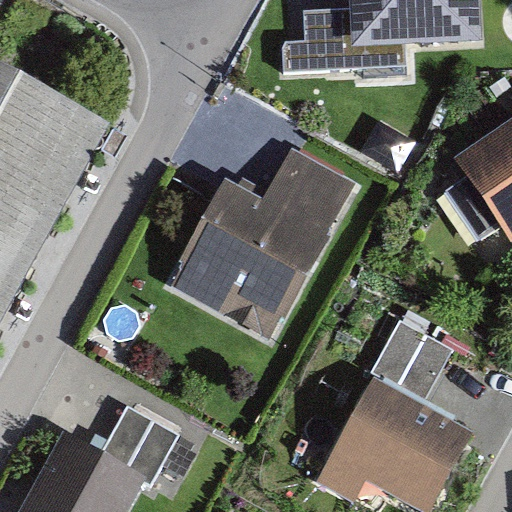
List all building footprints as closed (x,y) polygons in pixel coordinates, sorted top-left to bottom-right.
[(477,0),(352,0),(354,14),(304,17),(306,46),(285,48),(287,79),(407,70),(406,49),(481,44),(477,0)] [(0,296),(91,133),(0,82),(0,296)] [(511,133),(451,173),(502,249),(511,242),(511,133)] [(170,280),(272,339),(357,194),(292,156),(259,213),(222,191),(170,280)] [(377,374),(428,404),(460,350),(409,320),(377,374)] [(425,511),(462,438),(360,388),(320,469),(406,511),(425,511)] [(112,511),(129,483),(62,444),(22,511),(112,511)]
